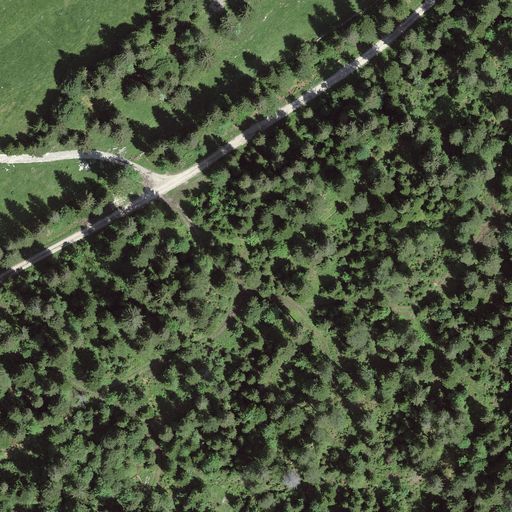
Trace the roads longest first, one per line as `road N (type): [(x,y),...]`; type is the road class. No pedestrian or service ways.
road 1 (track): [(438,0),(332,83),(172,184)]
road 2 (track): [(172,184),(0,280)]
road 3 (track): [(172,184),(114,155),(0,158)]
